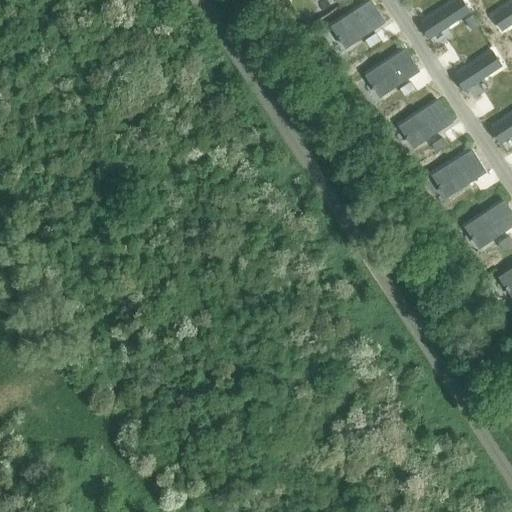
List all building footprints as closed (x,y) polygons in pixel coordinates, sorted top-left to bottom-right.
[(463,0),(457,0),(421,24),(431,39),(471,12),(463,0)] [(372,2),(334,26),(348,47),(385,22),(372,2)] [(511,3),(493,17),(503,31),(511,24),(511,3)] [(473,16),(466,20),(473,31),(480,26),(473,16)] [(377,34),(367,41),(371,48),(381,41),(377,34)] [(440,45),(450,62),(462,56),(453,38),(440,45)] [(406,51),(368,75),(382,96),(419,71),(406,51)] [(493,52),(455,77),(464,91),(503,66),(493,52)] [(411,83),(401,90),(406,96),(416,90),(411,83)] [(483,104),(501,94),(494,83),(477,92),(483,104)] [(439,101),(402,126),(415,146),(453,122),(439,101)] [(511,115),(492,129),(502,143),(511,136),(511,115)] [(443,138),(433,145),(438,152),(448,145),(443,138)] [(473,151),(435,175),(448,196),(486,172),(473,151)] [(511,211),(505,201),(468,226),(481,247),(511,226),(511,211)] [(511,240),(510,237),(500,244),(504,250),(511,245),(511,240)] [(511,270),(502,277),(511,292),(511,270)]
